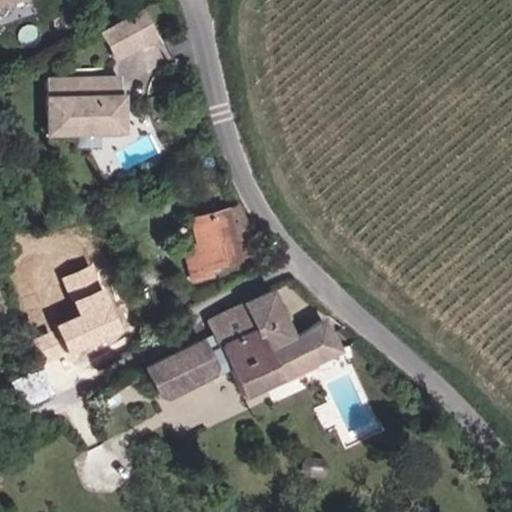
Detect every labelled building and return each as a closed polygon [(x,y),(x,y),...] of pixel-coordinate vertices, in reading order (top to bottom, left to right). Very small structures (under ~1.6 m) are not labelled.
[(0,0),(0,9),(26,0),(0,0)] [(154,41),(139,14),(126,22),(140,48),(154,41)] [(140,48),(126,22),(102,34),(116,61),(140,48)] [(120,134),(119,81),(45,82),(46,135),(120,134)] [(252,259),(250,249),(243,227),(234,210),(222,216),(193,224),(198,248),(179,253),(187,283),(208,279),(206,272),(252,259)] [(72,356),(125,335),(106,288),(74,301),(81,317),(60,325),(72,356)] [(291,342),(267,295),(205,323),(210,333),(239,394),(337,351),(319,324),(291,342)] [(194,342),(142,372),(158,401),(211,371),(194,342)] [(43,367),(13,380),(23,405),(53,392),(43,367)] [(132,390),(127,381),(94,400),(98,409),(132,390)]
